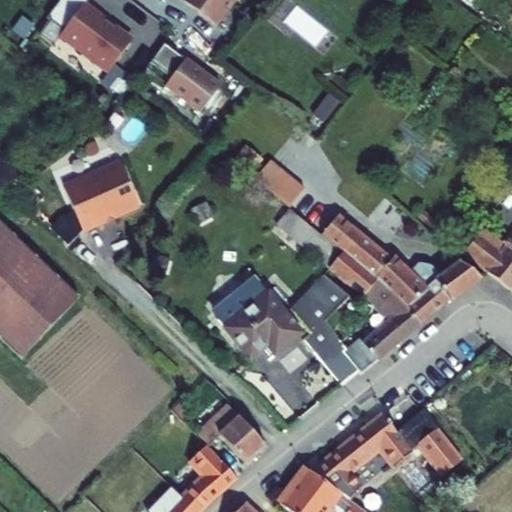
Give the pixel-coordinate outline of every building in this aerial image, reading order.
[(110,74),(138,38),(89,0),(63,0),(45,24),(110,74)] [(194,0),(185,13),(219,37),(238,10),(232,5),(235,0),(194,0)] [(366,0),(379,10),(386,0),(366,0)] [(429,0),(428,2),(440,11),(448,0),(429,0)] [(217,103),(159,60),(147,80),(168,95),(162,103),(197,129),(217,103)] [(290,205),(306,185),(271,156),(254,177),(290,205)] [(101,174),(44,200),(63,243),(121,218),(101,174)] [(292,211),(256,184),(240,202),(275,230),(292,211)] [(76,304),(0,231),(0,344),(20,364),(76,304)] [(231,325),(226,319),(207,336),(236,372),(253,360),(260,368),(279,354),(329,400),(348,385),(350,388),(429,323),(435,317),(438,320),(450,309),(466,301),(446,280),(435,287),(427,296),(419,285),(406,283),(398,291),(382,274),(377,278),(324,235),(321,239),(314,232),(300,248),(330,274),(318,287),(273,329),(264,319),(271,314),(262,302),(254,308),(252,306),(231,325)] [(482,232),(464,256),(511,291),(511,238),(504,248),(482,232)] [(262,452),(224,411),(193,438),(206,452),(215,444),(242,469),(262,452)] [(416,441),(411,430),(397,440),(381,420),(361,436),(305,477),(302,475),(275,510),(278,511),(353,511),(341,503),(349,496),(347,492),(353,486),(344,480),(377,455),(384,464),(416,441)] [(197,511),(202,507),(230,481),(206,452),(148,511),(197,511)]
